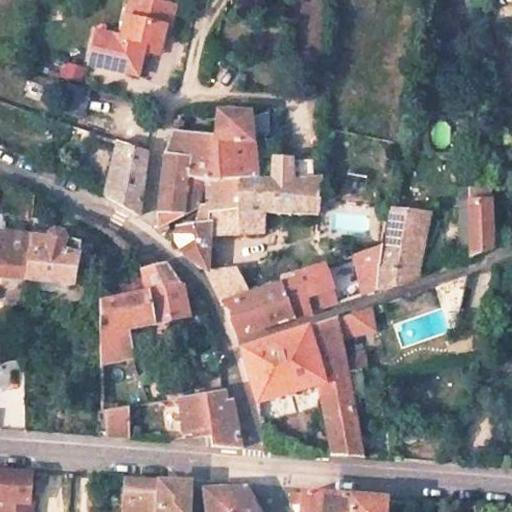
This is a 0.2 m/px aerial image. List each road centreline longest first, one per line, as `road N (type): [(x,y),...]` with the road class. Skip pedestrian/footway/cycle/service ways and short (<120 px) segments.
road 1 (residential): [(227,351),(511,253)]
road 2 (tertiary): [(263,475),(0,451)]
road 3 (tertiary): [(511,490),(263,475)]
road 4 (residential): [(0,167),(145,239)]
road 5 (residential): [(184,108),(169,112),(145,239)]
road 6 (residential): [(145,239),(163,247),(205,295),(227,351)]
road 7 (residential): [(227,351),(263,475)]
